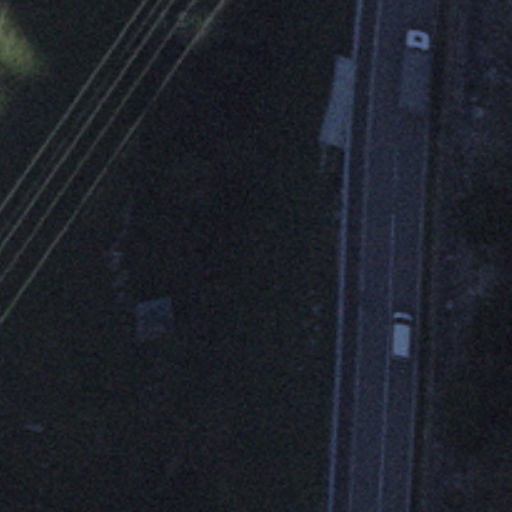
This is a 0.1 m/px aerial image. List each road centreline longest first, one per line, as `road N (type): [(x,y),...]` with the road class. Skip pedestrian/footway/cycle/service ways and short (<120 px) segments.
road 1 (track): [(292,0),(269,222),(262,392),(270,511)]
road 2 (secondary): [(411,0),(379,511)]
